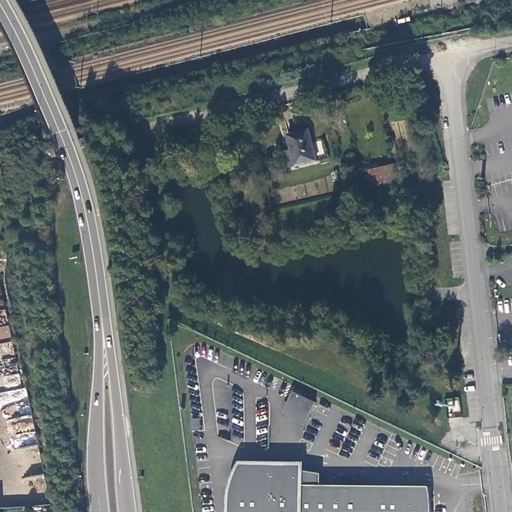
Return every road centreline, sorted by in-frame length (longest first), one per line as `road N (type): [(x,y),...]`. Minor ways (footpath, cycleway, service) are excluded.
road 1 (unclassified): [(500,511),(445,58)]
road 2 (primary): [(7,0),(71,153),(101,316)]
road 3 (residential): [(244,102),(445,58)]
road 4 (primary): [(128,511),(101,316)]
road 5 (primary): [(101,316),(100,511)]
road 6 (track): [(0,47),(187,0)]
